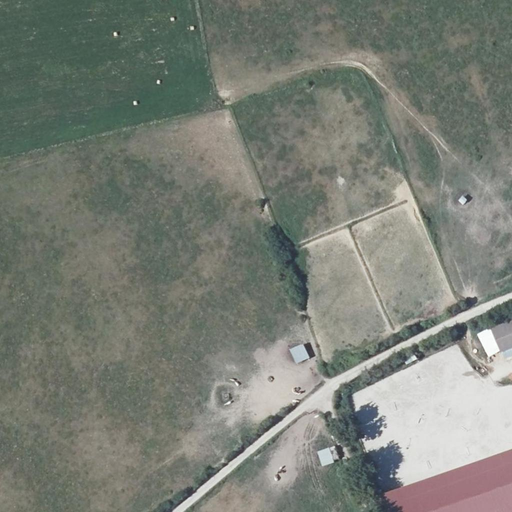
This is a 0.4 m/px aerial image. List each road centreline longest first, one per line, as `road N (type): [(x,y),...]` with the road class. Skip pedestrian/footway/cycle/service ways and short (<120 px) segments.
road 1 (track): [(180,511),(298,411),(380,356),(511,295)]
road 2 (track): [(328,391),(367,511)]
